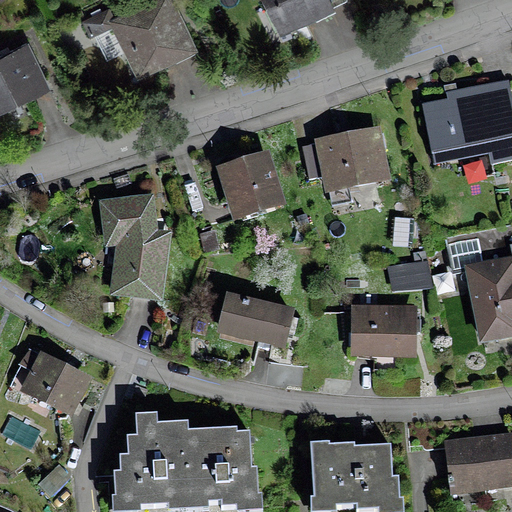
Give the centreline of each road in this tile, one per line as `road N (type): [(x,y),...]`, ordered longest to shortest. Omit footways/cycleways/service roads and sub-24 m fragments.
road 1 (residential): [(0,285),(128,361),(208,391),(294,407),(386,411),(511,400)]
road 2 (residential): [(511,10),(0,181)]
